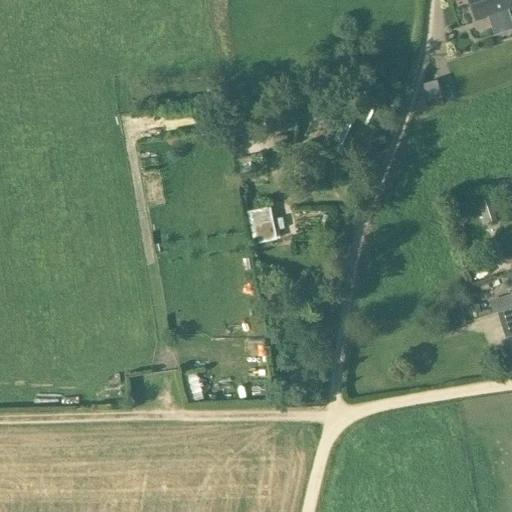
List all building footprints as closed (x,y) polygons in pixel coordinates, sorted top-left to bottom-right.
[(511,29),(511,16),(510,10),(511,9),(511,0),(469,0),(478,22),(488,18),(495,36),(511,29)] [(442,78),(423,84),(429,102),(448,96),(442,78)] [(489,198),(477,202),(485,225),(497,221),(489,198)] [(254,241),(276,239),(272,207),(250,209),(254,241)] [(511,293),(511,294),(474,306),(478,318),(511,307),(511,293)]
